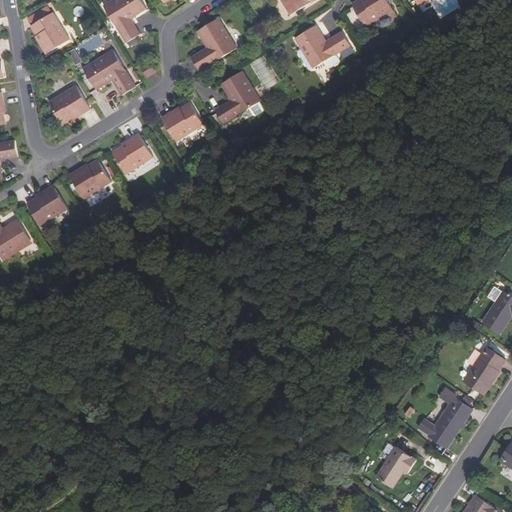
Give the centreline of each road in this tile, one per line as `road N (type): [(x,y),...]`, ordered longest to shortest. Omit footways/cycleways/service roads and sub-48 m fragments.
road 1 (residential): [(8,0),(34,143),(50,159)]
road 2 (residential): [(50,159),(157,93),(166,77)]
road 3 (residential): [(501,408),(433,511)]
